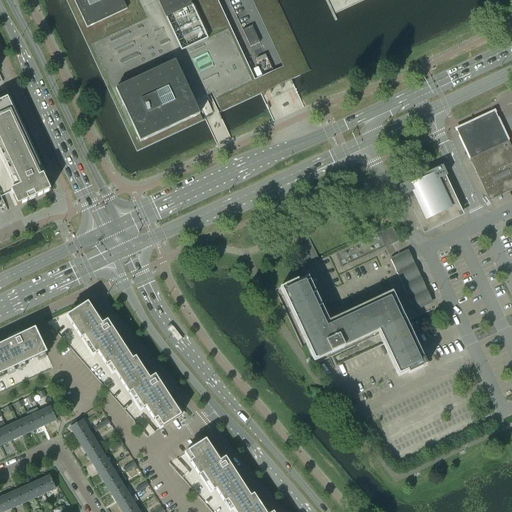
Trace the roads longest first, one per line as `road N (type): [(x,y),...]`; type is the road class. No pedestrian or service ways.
road 1 (tertiary): [(324,511),(198,364),(130,248)]
road 2 (secondary): [(392,104),(119,224)]
road 3 (secondary): [(130,248),(366,140)]
road 4 (tertiary): [(119,224),(9,0)]
road 5 (tertiary): [(0,10),(102,232)]
road 6 (tertiary): [(112,255),(150,328),(219,413)]
road 7 (residential): [(152,457),(72,380),(47,328)]
road 8 (unknown): [(304,142),(243,0)]
road 9 (residential): [(96,511),(56,448),(0,472)]
road 10 (tertiary): [(219,413),(306,511)]
road 11 (residential): [(366,140),(426,250)]
road 12 (secondary): [(0,309),(112,255)]
road 13 (residential): [(482,222),(428,111)]
